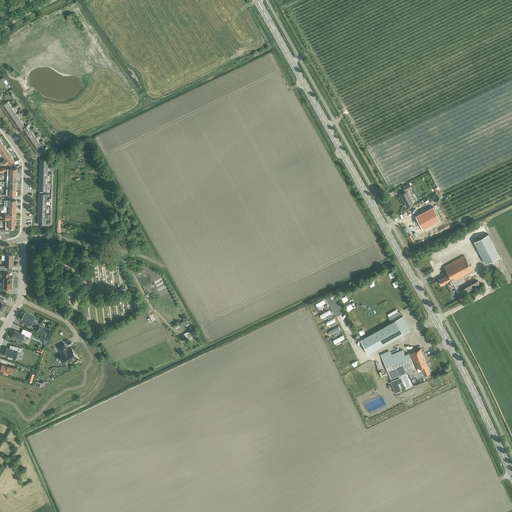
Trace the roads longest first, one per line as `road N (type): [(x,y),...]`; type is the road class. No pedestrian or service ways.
road 1 (secondary): [(511,477),(466,377),(256,0)]
road 2 (residential): [(23,238),(25,160),(0,125)]
